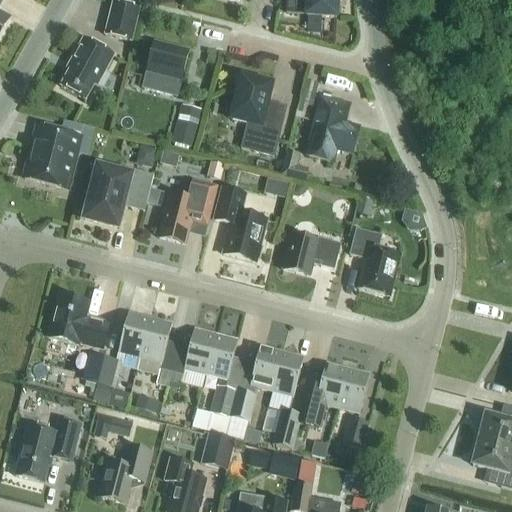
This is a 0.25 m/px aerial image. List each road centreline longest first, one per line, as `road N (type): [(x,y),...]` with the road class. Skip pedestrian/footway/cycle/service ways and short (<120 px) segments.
road 1 (unclassified): [(425,352),(1,247)]
road 2 (unclassified): [(425,352),(447,268),(442,222),(376,77)]
road 3 (unclassified): [(387,511),(425,352)]
road 4 (residential): [(234,42),(376,77)]
road 5 (unclassified): [(66,0),(0,116)]
